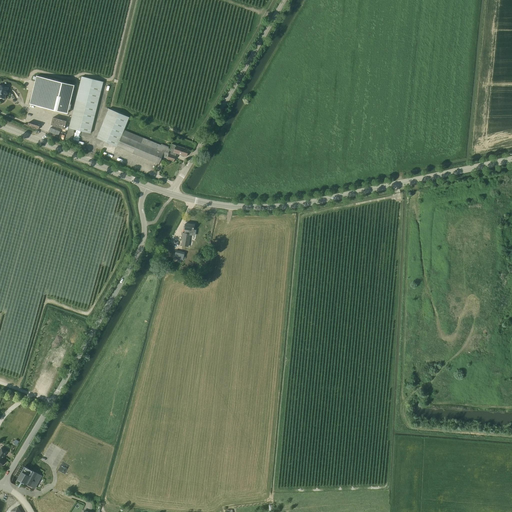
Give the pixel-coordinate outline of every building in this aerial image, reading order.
[(74,83),(37,74),(30,103),(68,112),(74,83)] [(103,80),(82,75),(69,128),(90,133),(103,80)] [(9,86),(0,84),(0,95),(5,97),(7,90),(8,90),(9,86)] [(170,149),(125,130),(124,130),(129,117),(109,109),(96,138),(159,164),(163,155),(167,157),(167,159),(174,162),(176,154),(186,157),(189,149),(172,144),(170,149)] [(194,225),(185,224),(185,229),(185,233),(183,233),(181,246),(188,247),(190,234),(192,235),(194,225)] [(185,252),(176,250),(172,264),(176,265),(177,259),(183,260),(185,252)] [(10,325),(11,323),(9,323),(6,326),(1,330),(0,335),(0,366),(21,372),(33,325),(28,330),(27,330),(23,325),(21,331),(19,333),(17,335),(11,327),(15,329),(16,325),(15,324),(15,322),(17,324),(17,322),(15,321),(14,326),(10,325)] [(42,476),(25,466),(17,479),(21,481),(20,483),(23,485),(24,483),(35,489),(42,476)] [(57,496),(45,505),(50,511),(52,511),(63,504),(57,496)]
